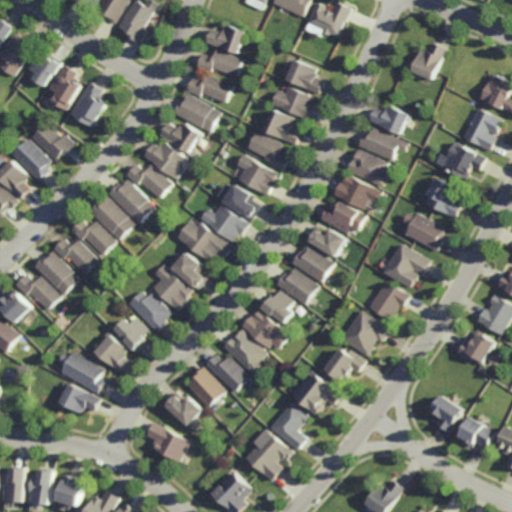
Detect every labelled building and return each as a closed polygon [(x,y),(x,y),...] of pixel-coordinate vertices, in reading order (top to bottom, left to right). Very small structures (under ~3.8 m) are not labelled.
[(103,0),(98,8),(93,5),(92,7),(89,5),(87,7),(76,0),(103,0)] [(135,0),(119,25),(107,17),(106,19),(98,14),(107,0),(135,0)] [(143,44),(130,36),(131,35),(128,33),(129,31),(123,27),(139,0),(141,0),(158,10),(146,28),(151,31),(143,44)] [(266,9),(269,0),(247,0),(246,2),(266,9)] [(312,0),(305,17),(274,2),(274,0),(312,0)] [(347,22),(346,21),(338,37),(331,33),(330,35),(323,32),(324,31),(308,23),(318,2),(327,6),(326,9),(332,11),(338,0),(354,8),(347,22)] [(0,18),(3,21),(5,20),(16,28),(0,49),(0,18)] [(249,32),(247,37),(245,37),(239,54),(208,42),(213,29),(223,32),(224,29),(226,30),(228,25),(249,32)] [(27,39),(29,37),(40,45),(17,77),(0,64),(0,60),(20,34),(27,39)] [(433,80),(413,71),(423,49),(426,51),(427,49),(431,51),(435,42),(448,48),(433,80)] [(245,60),(239,77),(214,67),(212,72),(199,67),(204,53),(214,57),(218,49),(245,60)] [(50,59),(54,54),(66,63),(65,65),(66,65),(58,75),(57,75),(48,87),(37,79),(40,75),(32,69),(43,54),(50,59)] [(316,75),(326,79),(320,94),(289,80),(297,59),(319,68),(316,75)] [(81,83),(87,87),(74,106),(73,106),(70,111),(56,101),(61,93),(54,89),(57,85),(56,85),(59,81),(69,66),(82,74),(79,78),(83,80),(81,83)] [(235,85),(227,103),(203,92),(201,96),(188,90),(194,77),(202,81),(203,78),(205,79),(208,73),(235,85)] [(511,112),(483,98),(484,94),(486,89),(487,90),(489,87),(488,86),(489,82),(493,84),(498,74),(511,81),(511,112)] [(97,129),(76,114),(96,82),(109,90),(105,96),(108,97),(107,100),(113,104),(97,129)] [(314,97),(312,102),(315,103),(313,106),(315,107),(309,120),(274,104),(280,90),(288,94),(291,87),(314,97)] [(223,112),(212,132),(175,113),(182,100),(185,101),(188,94),(223,112)] [(411,115),(401,135),(371,121),(377,108),(385,112),(387,109),(388,109),(390,105),(411,115)] [(499,135),(491,131),(490,133),(500,138),(492,151),(466,137),(482,108),(505,120),(499,129),(501,130),(499,135)] [(298,145),(266,132),(276,109),(296,118),(293,122),(295,123),(293,127),(303,132),(298,145)] [(203,133),(189,154),(162,134),(169,123),(179,129),(181,126),(182,127),(186,122),(203,133)] [(67,139),(70,136),(80,146),(70,155),(69,154),(66,157),(65,155),(59,162),(37,138),(52,124),(67,139)] [(403,140),(394,160),(360,145),(366,132),(368,133),(369,131),(372,132),(374,127),(403,140)] [(283,171),(271,164),(273,161),(250,149),(259,131),(284,145),(282,150),(285,151),(283,154),(290,158),(283,171)] [(43,177),(38,171),(35,174),(18,155),(34,140),(56,162),(52,166),(53,167),(43,177)] [(189,159),(184,166),(186,168),(179,177),(163,165),(162,167),(149,156),(157,145),(162,148),(167,142),(189,159)] [(488,159),(481,172),(475,168),(472,174),(470,173),(468,176),(466,175),(464,178),(446,168),(452,159),(448,157),(451,151),(453,152),(454,150),(453,149),(456,143),(457,144),(458,142),(488,159)] [(384,185),(350,169),(359,149),(389,163),(385,172),(389,174),(384,185)] [(270,193),(240,176),(246,167),(240,163),(246,153),(278,172),(276,175),(279,177),(270,193)] [(30,175),(27,178),(35,186),(24,196),(2,172),(7,168),(8,170),(15,164),(13,163),(16,160),(30,175)] [(147,171),(149,168),(152,171),(156,166),(175,183),(163,196),(144,180),(141,183),(132,175),(140,165),(147,171)] [(384,190),(378,202),(371,198),(366,208),(336,191),(343,178),(344,179),(346,175),(347,176),(349,171),(384,190)] [(456,216),(427,200),(431,192),(430,191),(439,174),(460,186),(457,191),(460,193),(457,199),(464,203),(456,216)] [(15,205),(12,202),(3,211),(0,208),(0,175),(22,198),(15,205)] [(157,206),(142,220),(136,213),(135,214),(112,191),(123,180),(126,183),(131,178),(157,206)] [(254,218),(224,198),(236,180),(257,194),(254,197),(264,204),(254,218)] [(132,214),(131,215),(138,222),(123,238),(93,208),(103,198),(105,200),(112,194),(132,214)] [(362,209),(361,210),(369,214),(360,230),(353,226),(350,232),(322,216),(330,204),(333,206),(335,202),(338,204),(342,197),(362,209)] [(251,222),(243,233),(240,231),(234,239),(202,216),(210,206),(217,211),(224,201),(251,222)] [(447,227),(443,235),(445,236),(438,249),(407,231),(412,223),(405,219),(410,210),(417,214),(419,210),(447,227)] [(91,223),(94,221),(95,222),(100,218),(120,239),(107,253),(89,234),(85,237),(75,226),(85,216),(91,223)] [(202,220),(235,245),(226,256),(222,253),(214,263),(179,235),(192,219),(199,224),(202,220)] [(327,229),(329,225),(331,226),(331,225),(349,236),(338,255),(309,237),(318,223),(327,229)] [(73,242),(75,239),(77,241),(82,236),(102,258),(88,272),(70,253),(67,256),(57,246),(67,236),(73,242)] [(424,273),(421,271),(412,286),(386,270),(403,241),(432,259),(424,273)] [(336,262),(323,281),(294,261),(302,249),(303,250),(308,242),(336,262)] [(77,269),(76,270),(83,277),(67,292),(38,263),(48,253),(49,255),(56,248),(77,269)] [(199,288),(173,265),(187,249),(205,265),(202,268),(211,275),(199,288)] [(190,293),(189,292),(186,295),(189,299),(179,310),(154,286),(162,277),(156,271),(165,262),(194,289),(190,293)] [(306,303),(278,282),(287,271),(290,273),(296,266),(321,284),(306,303)] [(35,278),(37,276),(39,277),(44,273),(64,294),(51,308),(33,289),(29,293),(19,282),(29,271),(35,278)] [(511,275),(506,272),(499,286),(511,292),(511,275)] [(404,305),(402,303),(397,310),(400,311),(394,320),(371,305),(389,279),(412,294),(404,305)] [(35,305),(19,320),(5,306),(5,307),(0,302),(11,291),(12,293),(18,287),(35,305)] [(296,300),(291,307),(296,311),(286,322),(274,312),(273,313),(263,304),(273,293),(275,295),(282,288),(296,300)] [(148,295),(153,291),(172,312),(166,318),(168,320),(158,330),(132,301),(144,290),(148,295)] [(480,323),(504,334),(511,317),(511,302),(494,294),(480,323)] [(292,334),(280,348),(274,343),(270,347),(243,324),(253,314),(254,314),(257,311),(257,312),(261,307),(292,334)] [(383,341),(379,338),(374,346),(375,347),(369,355),(344,337),(364,308),(392,328),(383,341)] [(23,333),(9,351),(0,343),(0,316),(1,315),(23,333)] [(150,330),(146,334),(145,332),(142,334),(148,340),(138,350),(127,339),(129,337),(118,326),(129,316),(133,321),(139,315),(143,319),(141,320),(150,330)] [(235,335),(236,337),(244,328),(269,351),(261,360),(265,364),(256,373),(226,345),(235,335)] [(119,369),(94,347),(110,329),(130,347),(125,352),(127,354),(125,356),(129,359),(119,369)] [(458,353),(485,365),(496,339),(475,330),(470,342),(464,340),(458,353)] [(349,350),(352,347),(368,360),(359,372),(355,369),(344,383),(333,374),(334,373),(327,367),(334,358),(332,356),(337,350),(339,351),(343,345),(349,350)] [(107,367),(102,376),(107,378),(100,392),(63,371),(67,363),(60,360),(65,351),(72,355),(75,349),(107,367)] [(224,360),(230,354),(252,376),(237,391),(218,372),(217,373),(207,363),(217,353),(224,360)] [(210,407),(188,383),(195,376),(194,375),(205,365),(228,390),(210,407)] [(335,404),(329,400),(319,413),(293,393),(313,368),(344,393),(335,404)] [(96,409),(87,405),(86,408),(84,407),(82,412),(61,401),(72,381),(102,398),(96,409)] [(184,398),(187,394),(204,410),(201,413),(202,414),(200,416),(199,415),(198,416),(203,421),(196,429),(190,424),(189,425),(166,404),(168,402),(167,401),(176,390),(184,398)] [(432,409),(441,415),(436,423),(450,432),(464,409),(442,394),(432,409)] [(299,449),(272,427),(292,400),(311,415),(298,429),(308,438),(299,449)] [(487,448),(497,431),(470,416),(458,438),(472,446),(475,441),(487,448)] [(180,461),(152,446),(156,438),(147,434),(154,421),(191,441),(180,461)] [(511,465),(511,427),(506,426),(497,450),(511,455),(508,464),(511,465)] [(293,452),(288,458),(285,456),(282,459),(281,457),(277,461),(284,467),(273,480),(247,456),(266,436),(269,439),(273,433),(293,452)] [(27,501),(7,500),(8,489),(6,489),(7,473),(13,473),(14,465),(29,465),(27,501)] [(57,469),(52,504),(32,502),(34,492),(32,491),(34,473),(41,474),(42,467),(57,469)] [(254,488),(245,499),(249,503),(241,511),(235,511),(213,493),(221,484),(222,485),(224,483),(222,482),(226,478),(227,479),(234,471),(254,488)] [(82,505),(59,498),(67,473),(82,477),(81,480),(89,482),(82,505)] [(369,505),(380,511),(389,511),(405,486),(387,476),(369,505)] [(114,511),(88,511),(98,494),(105,498),(110,489),(123,496),(114,511)] [(121,511),(130,501),(141,509),(138,511),(121,511)]
